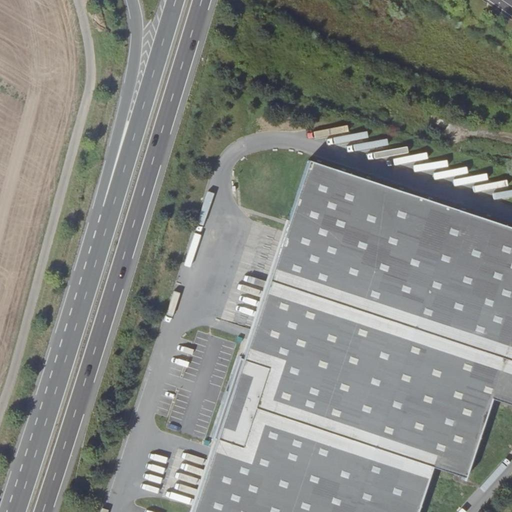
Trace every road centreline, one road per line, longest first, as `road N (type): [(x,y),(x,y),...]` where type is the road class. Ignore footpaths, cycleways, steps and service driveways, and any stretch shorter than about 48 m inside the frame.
road 1 (trunk): [(41,511),(200,0)]
road 2 (unclassified): [(77,0),(89,88),(0,413)]
road 3 (trunk): [(93,254),(12,511)]
road 4 (trunk): [(177,0),(93,254)]
road 5 (trunk): [(134,0),(141,32),(93,254)]
